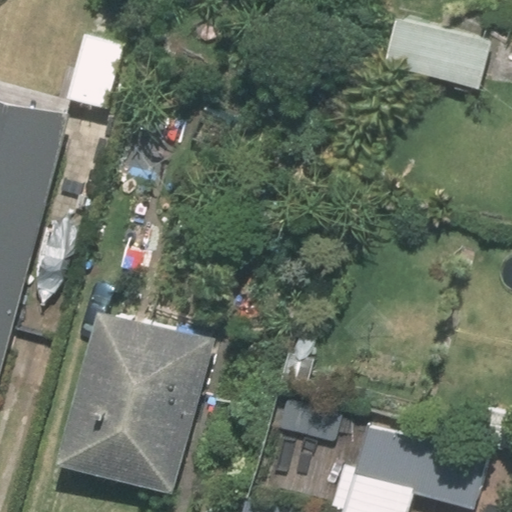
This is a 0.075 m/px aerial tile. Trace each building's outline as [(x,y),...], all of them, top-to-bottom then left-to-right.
[(500,34),(403,8),(389,61),(486,87),(500,34)] [(0,89),(0,392),(76,110),(0,89)] [(227,336),(109,305),(67,462),(186,493),(227,336)] [(494,452),(374,422),(363,469),(351,467),(340,511),(414,511),(419,492),(480,507),(494,452)] [(330,511),(332,508),(255,487),(248,511),(330,511)]
